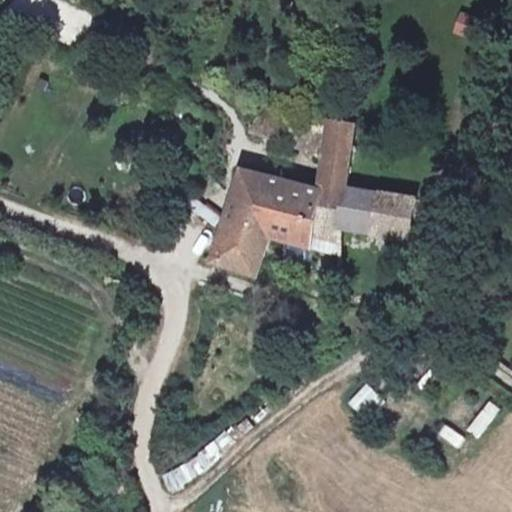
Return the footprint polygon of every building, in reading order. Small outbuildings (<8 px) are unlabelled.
[(457,13),(454,35),(472,38),(476,16),(457,13)] [(262,130),(297,144),(307,114),(274,102),(262,130)] [(297,144),(332,158),(337,125),(307,114),(297,144)] [(338,116),(337,125),(332,158),(328,190),(349,195),(351,182),(358,119),(338,116)] [(237,211),(279,229),(285,210),(273,197),(279,177),(250,170),(237,211)] [(279,229),(320,239),(328,190),(279,177),(273,197),(285,210),(279,229)] [(349,195),(350,245),(350,304),(375,304),(378,232),(417,237),(422,194),(351,182),(349,195)] [(320,239),(350,245),(349,195),(328,190),(320,239)] [(264,277),(279,229),(237,211),(221,260),(264,277)] [(348,404),(368,422),(387,401),(367,384),(348,404)] [(481,440),(500,408),(488,400),(469,432),(481,440)] [(439,439),(461,448),(466,434),(444,426),(439,439)]
